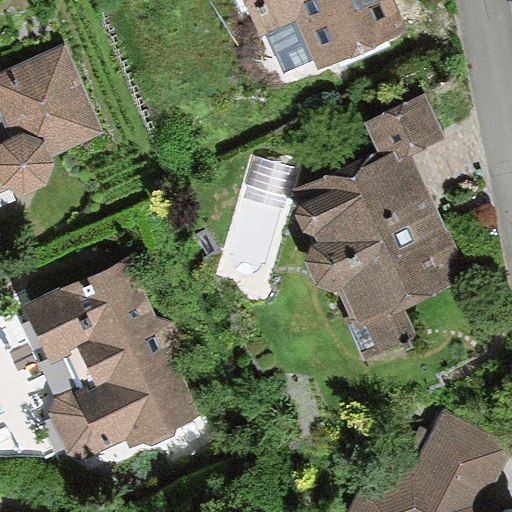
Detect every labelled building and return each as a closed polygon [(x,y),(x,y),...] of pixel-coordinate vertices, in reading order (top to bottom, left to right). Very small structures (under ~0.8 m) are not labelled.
[(407,29),(394,0),(246,0),(261,34),(296,19),(318,68),(407,29)] [(0,215),(15,208),(7,188),(25,194),(47,186),(55,162),(53,157),(105,133),(66,43),(0,72),(0,215)] [(426,95),(366,124),(379,151),(294,191),(300,205),(295,215),(304,232),(314,235),(318,242),(313,246),(305,262),(317,286),(334,294),(339,292),(351,318),(345,321),(365,361),(415,335),(403,310),(468,278),(412,157),(446,138),(426,95)] [(119,260),(20,298),(43,358),(58,352),(70,386),(54,396),(46,414),(62,453),(82,455),(118,435),(123,442),(187,416),(167,359),(174,341),(165,320),(148,319),(119,260)] [(511,454),(511,445),(445,411),(411,474),(361,489),(350,511),(511,511),(503,511),(501,511),(492,511),(489,501),(511,454)]
